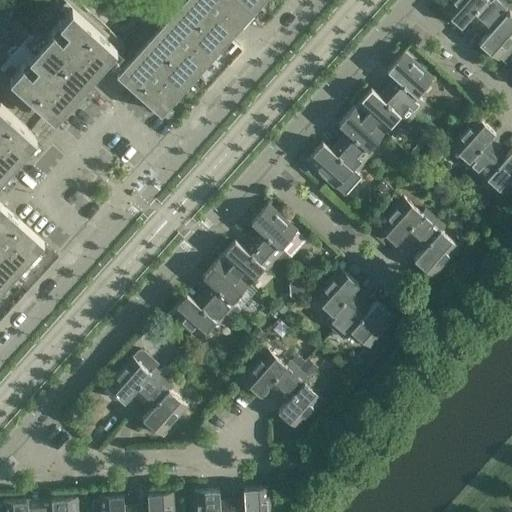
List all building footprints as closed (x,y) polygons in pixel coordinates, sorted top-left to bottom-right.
[(53,0),(51,2),(64,14),(9,76),(54,116),(157,0),(144,0),(123,24),(120,24),(117,24),(115,22),(90,0),(53,0)] [(180,0),(116,72),(160,112),(228,36),(220,29),(226,22),(201,0),(194,0),(193,2),(191,0),(180,0)] [(238,9),(246,16),(260,0),(215,0),(233,15),(238,9)] [(472,12),(481,20),(499,0),(449,0),(442,9),(460,25),(472,12)] [(511,4),(507,0),(499,0),(481,20),(490,28),(478,41),(497,58),(511,40),(511,11),(509,9),(511,5),(511,4)] [(400,81),(392,90),(416,111),(425,102),(417,95),(432,77),(403,51),(386,69),(400,81)] [(370,87),(354,105),(384,131),(399,114),(407,121),(416,111),(392,90),(384,99),(370,87)] [(0,103),(0,175),(36,136),(0,103)] [(384,131),(354,105),(338,123),(351,135),(343,144),(363,162),(372,152),(368,149),(384,131)] [(464,163),(474,172),(492,152),(483,144),(495,131),(476,114),(450,144),(467,159),(464,163)] [(363,162),(343,144),(335,153),(322,141),(305,159),(344,193),(360,175),(355,171),(363,162)] [(511,147),(501,160),(492,152),(474,172),(484,181),(487,177),(505,193),(511,184),(511,147)] [(407,228),(416,236),(434,216),(424,208),(421,211),(404,196),(377,225),(396,242),(407,228)] [(264,233),(256,242),(279,263),(288,253),(280,246),(296,229),(267,202),(250,221),(264,233)] [(0,290),(43,242),(0,203),(0,290)] [(434,216),(416,236),(425,244),(413,258),(432,274),(458,245),(441,229),(444,225),(434,216)] [(234,239),(218,257),(247,283),(263,266),(271,273),(279,263),(256,242),(248,251),(234,239)] [(247,283),(218,257),(202,275),(215,287),(207,296),(231,317),(240,307),(232,300),(247,283)] [(324,320),(334,329),(355,304),(346,297),(358,283),(340,267),(313,296),(331,312),(324,320)] [(218,323),(219,322),(223,326),(231,317),(207,296),(199,305),(186,293),(169,311),(199,338),(214,320),(218,323)] [(365,313),(355,304),(334,329),(344,337),(351,329),(368,345),(395,316),(377,299),(365,313)] [(258,341),(263,333),(258,329),(252,335),(258,341)] [(272,380),(281,388),(298,368),(288,359),(285,363),(268,347),(241,377),(260,393),(272,380)] [(136,387),(145,395),(163,375),(153,367),(149,370),(132,355),(105,384),(124,401),(136,387)] [(298,368),(281,388),(290,396),(278,409),(296,426),(322,396),(305,381),(308,377),(298,368)] [(163,375),(145,395),(154,403),(142,417),(160,433),(187,404),(169,388),(172,384),(163,375)] [(244,504),(232,505),(232,511),(269,511),(268,485),(243,487),(244,504)] [(232,511),(232,505),(220,506),(219,488),(194,489),(195,511),(232,511)] [(148,510),(136,510),(136,511),(173,511),(172,490),(147,492),(148,510)] [(136,511),(136,510),(124,511),(123,493),(98,495),(99,511),(136,511)] [(52,511),(76,511),(76,496),(51,497),(52,511)] [(27,511),(27,498),(2,500),(3,511),(27,511)]
